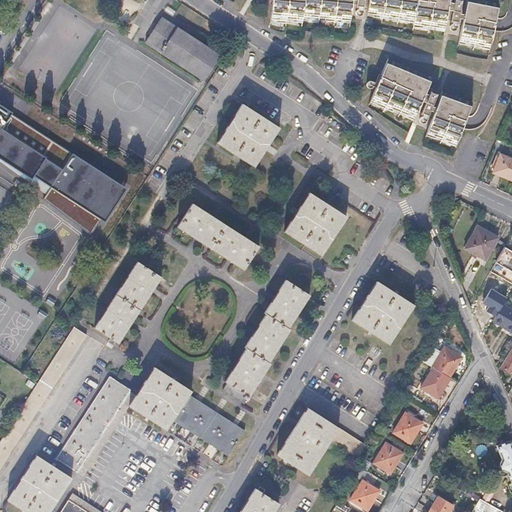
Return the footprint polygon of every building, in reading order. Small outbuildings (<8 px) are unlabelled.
[(350,0),(271,0),(269,25),(299,28),(300,24),(348,29),(350,0)] [(358,0),(357,8),(368,10),(367,21),(412,27),(412,31),(443,35),(446,19),(462,21),(456,47),(487,54),(498,3),(484,0),(466,0),(465,6),(460,5),(461,1),(456,0),(453,0),(453,4),(447,3),(447,0),(358,0)] [(163,18),(147,42),(203,79),(220,54),(163,18)] [(387,58),(366,106),(411,125),(417,112),(426,116),(435,94),(430,92),(428,98),(423,96),(431,77),(387,58)] [(423,140),(452,151),(472,102),(442,91),(423,140)] [(60,131),(0,92),(0,133),(41,160),(45,154),(56,137),(60,131)] [(217,140),(253,164),(279,126),(243,102),(217,140)] [(56,137),(45,154),(54,159),(65,143),(56,137)] [(2,270),(20,281),(100,158),(82,146),(49,198),(43,194),(31,213),(36,217),(2,270)] [(492,173),(511,181),(511,159),(500,155),(492,173)] [(284,227),(321,251),(345,215),(308,190),(284,227)] [(259,246),(193,203),(182,220),(178,217),(175,222),(179,224),(177,227),(244,270),(259,246)] [(460,251),(483,263),(497,239),(474,226),(460,251)] [(511,251),(505,247),(496,263),(511,271),(511,251)] [(118,344),(161,277),(139,262),(95,329),(108,338),(106,341),(113,345),(115,342),(118,344)] [(288,328),(309,295),(284,278),(263,312),(265,313),(244,346),(245,347),(223,381),(227,384),(223,391),(244,404),(270,363),(269,362),(290,329),(288,328)] [(352,321),(388,345),(414,305),(378,281),(352,321)] [(511,308),(503,303),(493,321),(511,331),(511,308)] [(0,469),(87,335),(75,327),(0,442),(0,469)] [(421,388),(438,399),(450,379),(449,378),(462,356),(446,346),(433,367),(434,368),(421,388)] [(511,346),(500,366),(511,372),(511,346)] [(192,391),(154,366),(129,406),(166,430),(173,421),(227,455),(244,430),(189,395),(192,391)] [(58,459),(79,472),(131,390),(110,376),(58,459)] [(307,407),(277,454),(309,474),(331,440),(357,456),(365,443),(307,407)] [(392,433),(409,443),(421,423),(404,413),(392,433)] [(511,446),(510,441),(497,447),(502,460),(500,464),(501,469),(506,470),(509,481),(508,482),(507,485),(509,491),(511,492),(511,491),(511,446)] [(372,463),(389,474),(401,453),(384,443),(372,463)] [(8,500),(26,511),(49,511),(72,478),(37,455),(8,500)] [(349,501),(368,511),(380,492),(361,481),(349,501)] [(274,511),(279,504),(264,494),(266,491),(260,487),(258,490),(255,489),(240,511),(274,511)] [(477,499),(480,501),(481,499),(482,497),(475,493),(473,497),(477,499)] [(427,511),(448,511),(453,504),(438,495),(427,511)] [(503,511),(481,499),(480,501),(477,499),(471,510),(474,511),(503,511)] [(89,511),(70,500),(62,511),(89,511)] [(338,503),(336,509),(346,511),(348,506),(338,503)]
